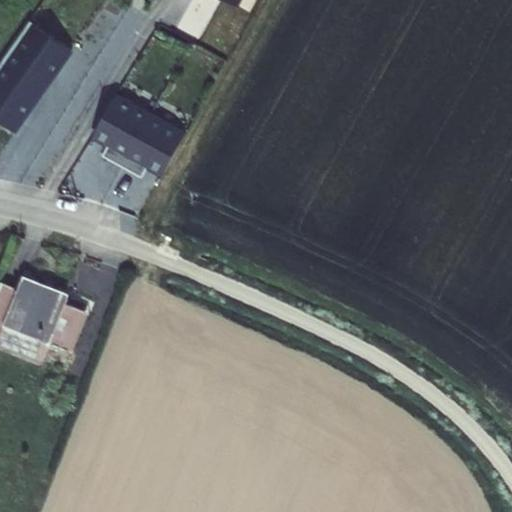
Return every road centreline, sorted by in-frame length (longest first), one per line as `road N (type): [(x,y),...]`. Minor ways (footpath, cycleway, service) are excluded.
road 1 (unclassified): [(141,249),(370,351),(462,415),(511,478)]
road 2 (residential): [(141,249),(0,206)]
